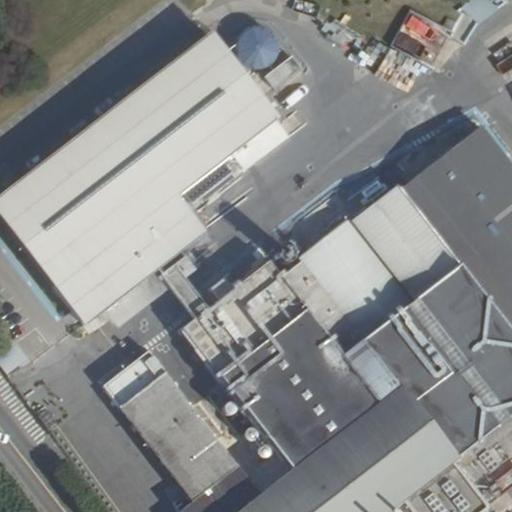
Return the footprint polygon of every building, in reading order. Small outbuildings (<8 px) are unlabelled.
[(487,0),(468,0),(461,8),(480,25),(496,8),(487,0)] [(277,68),(273,29),(242,33),(246,72),(277,68)] [(208,35),(0,196),(0,229),(78,329),(137,284),(288,474),(239,511),(237,511),(215,484),(236,468),(146,353),(99,390),(192,507),(185,511),(408,511),(400,502),(469,448),(488,473),(511,453),(511,166),(480,126),(398,190),(395,185),(347,223),(343,218),(294,257),(298,262),(273,281),(256,259),(181,317),(158,286),(174,274),(164,262),(202,233),(174,196),(274,118),(209,35),(208,35)] [(294,57),(262,76),(271,91),(303,72),(294,57)] [(0,351),(0,365),(6,375),(27,361),(14,342),(0,351)]
